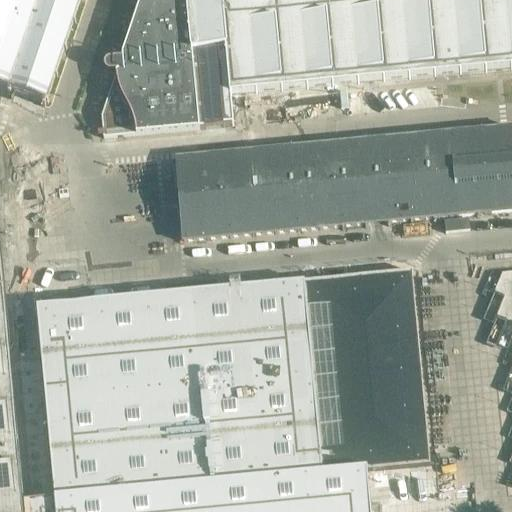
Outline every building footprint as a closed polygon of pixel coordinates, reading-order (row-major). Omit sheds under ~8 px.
[(0,0),(0,89),(46,105),(47,104),(49,104),(83,0),(0,0)] [(140,0),(95,125),(96,140),(233,128),(230,96),(221,0),(140,0)] [(511,70),(511,0),(221,0),(230,96),(511,70)] [(511,127),(175,158),(177,177),(183,245),(511,213),(511,127)] [(0,511),(24,511),(0,260),(0,511)] [(54,511),(436,511),(416,265),(82,291),(80,266),(35,269),(54,511)] [(511,270),(503,271),(494,292),(506,297),(498,316),(511,321),(511,337),(511,338),(511,270)]
